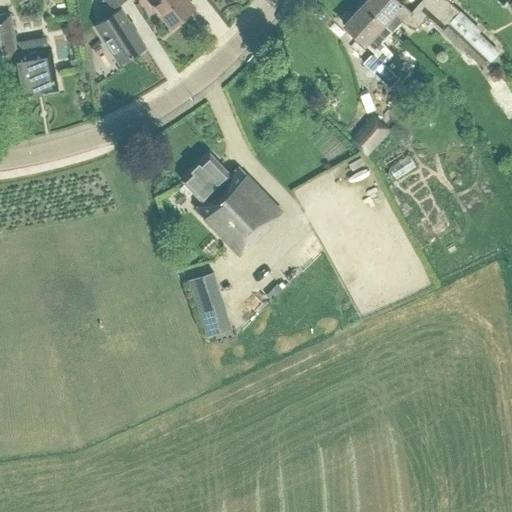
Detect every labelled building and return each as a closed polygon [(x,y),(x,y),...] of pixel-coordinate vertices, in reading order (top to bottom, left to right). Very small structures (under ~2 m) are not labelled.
[(149,0),(170,25),(194,6),(188,0),(149,0)] [(392,31),(402,20),(405,22),(416,27),(427,16),(442,29),(463,50),(464,48),(481,65),(488,58),(470,41),(449,22),(451,20),(428,0),(424,0),(413,12),(399,0),(366,0),(363,4),(384,23),(392,31)] [(470,41),(471,39),(492,59),(500,51),(479,31),(480,30),(446,0),(428,0),(451,20),(449,22),(470,41)] [(394,32),(392,31),(384,23),(363,4),(345,24),(374,51),(363,63),(389,86),(398,77),(383,63),(392,53),(384,43),(394,32)] [(96,25),(120,63),(146,46),(122,9),(96,25)] [(52,49),(49,49),(47,35),(21,40),(15,41),(11,13),(0,15),(0,57),(11,56),(18,95),(58,89),(52,49)] [(52,44),(58,82),(82,78),(77,40),(52,44)] [(373,115),(351,139),(366,152),(388,128),(373,115)] [(211,152),(183,179),(203,200),(195,208),(241,254),(272,224),(270,222),(282,211),(239,166),(231,173),(211,152)] [(317,239),(295,255),(304,267),(326,251),(317,239)] [(232,260),(211,268),(223,299),(244,291),(232,260)] [(206,273),(190,278),(208,334),(224,329),(206,273)] [(230,327),(249,320),(240,295),(221,302),(230,327)]
